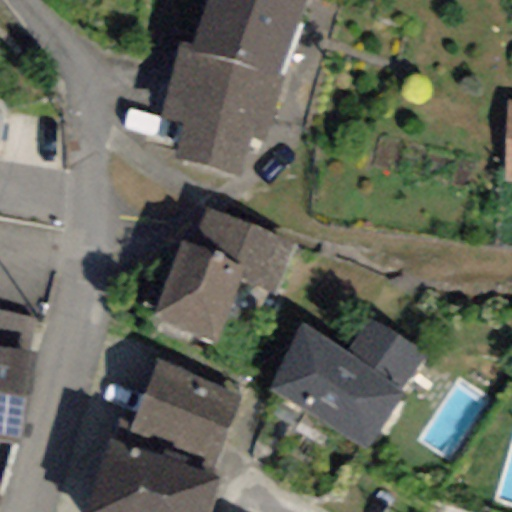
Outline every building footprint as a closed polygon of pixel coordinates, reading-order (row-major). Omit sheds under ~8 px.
[(309,0),(211,0),(194,55),(180,51),(156,126),(190,137),(177,177),(238,196),(255,143),(264,146),(309,0)] [(511,108),(504,109),(502,184),(511,184),(511,108)] [(203,260),(179,252),(151,328),(218,353),(244,284),(277,296),(295,251),(217,222),(203,260)] [(345,360),(302,336),(265,402),(369,459),(426,357),(366,323),(345,360)] [(35,364),(0,359),(0,453),(21,457),(35,364)] [(240,399),(155,369),(122,463),(109,459),(90,511),(213,511),(221,491),(209,487),(240,399)]
